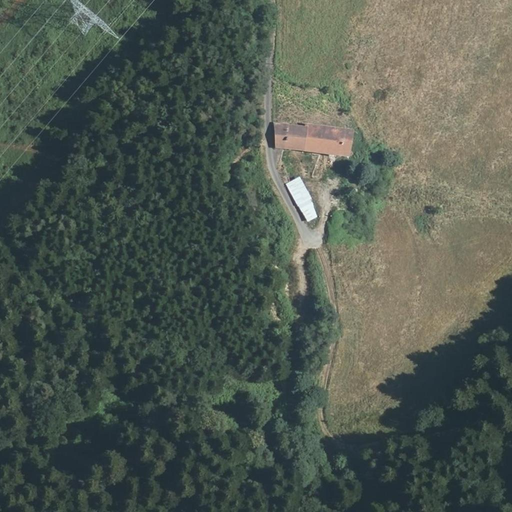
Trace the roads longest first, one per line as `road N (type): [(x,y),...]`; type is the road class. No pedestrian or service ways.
road 1 (track): [(511,417),(356,449),(327,428),(334,333),(319,263),(298,238)]
road 2 (track): [(0,150),(130,185),(265,165)]
road 3 (unclassified): [(298,238),(265,165),(263,0)]
